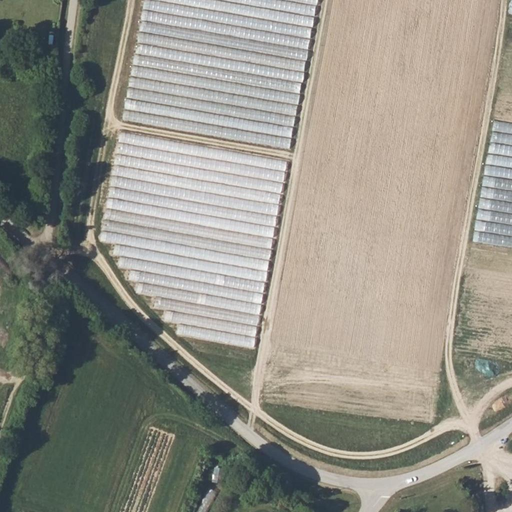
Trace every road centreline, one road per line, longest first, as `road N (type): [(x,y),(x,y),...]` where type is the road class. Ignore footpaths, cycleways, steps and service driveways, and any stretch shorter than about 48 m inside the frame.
road 1 (track): [(48,227),(91,250),(127,301),(250,407),(329,452),(381,456),(451,419),(470,422)]
road 2 (track): [(483,445),(448,352),(503,0)]
road 3 (tertiary): [(383,483),(341,481),(281,457),(46,260)]
road 4 (unclassified): [(46,260),(76,0)]
road 5 (track): [(0,435),(25,367),(46,260)]
road 6 (tertiary): [(511,426),(430,471),(383,483)]
